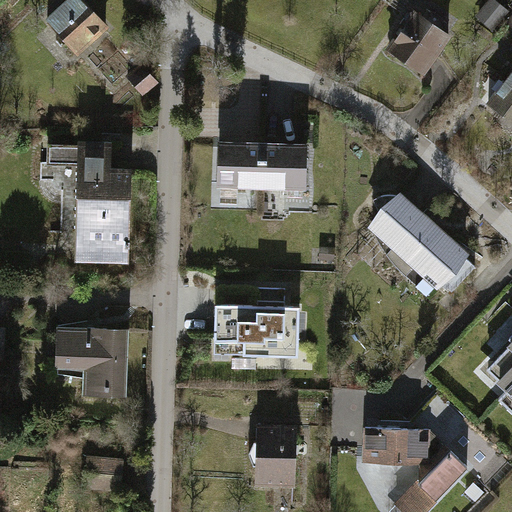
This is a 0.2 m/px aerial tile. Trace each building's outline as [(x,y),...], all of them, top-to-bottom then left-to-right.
[(111,26),(88,0),(63,0),(46,15),(79,53),(111,26)] [(456,38),(421,12),(393,53),(428,77),(456,38)] [(511,75),(490,107),(511,122),(511,75)] [(260,138),(215,136),(214,183),(259,184),(260,138)] [(79,145),(51,144),(51,160),(40,160),(39,178),(63,179),(61,232),(77,233),(76,259),(131,261),(134,162),(112,162),(113,138),(79,137),(79,145)] [(304,185),(306,139),(260,138),(259,184),(304,185)] [(469,251),(399,188),(366,224),(373,230),(376,238),(385,251),(394,263),(406,274),(413,267),(422,276),(415,284),(426,295),(434,285),(437,288),(441,284),(450,292),(475,265),(465,256),(469,251)] [(303,306),(220,304),(218,354),(302,356),(303,306)] [(511,319),(490,343),(494,346),(475,366),(500,390),(511,377),(511,319)] [(129,323),(58,321),(57,365),(81,366),(81,389),(127,390),(129,323)] [(9,324),(0,323),(0,356),(9,357),(9,324)] [(511,377),(500,390),(495,397),(511,412),(511,377)] [(430,425),(366,425),(365,466),(421,468),(423,479),(399,506),(406,511),(432,511),(474,469),(430,425)] [(302,428),(261,427),(261,445),(253,456),(259,469),(259,489),(299,491),(302,428)] [(124,462),(85,460),(84,492),(122,494),(124,462)]
